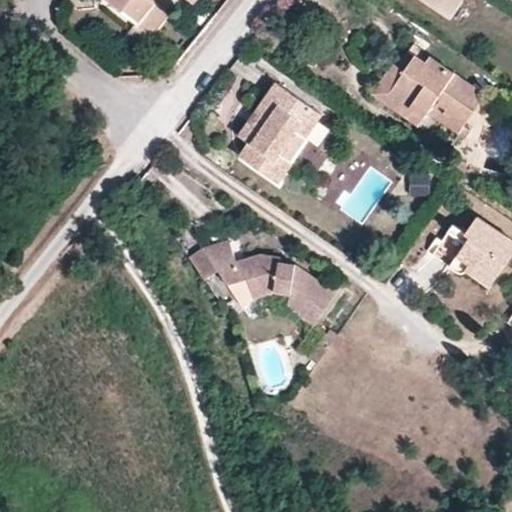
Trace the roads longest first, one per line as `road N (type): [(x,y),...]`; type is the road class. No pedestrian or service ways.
road 1 (residential): [(84,213),(135,268),(175,338),(233,511)]
road 2 (unknown): [(155,130),(417,334)]
road 3 (residential): [(41,0),(41,21),(68,64),(155,130)]
road 4 (residential): [(256,0),(155,130)]
road 5 (residential): [(84,213),(0,316)]
